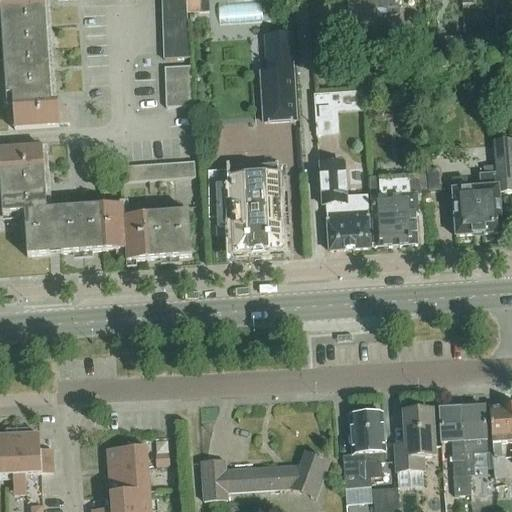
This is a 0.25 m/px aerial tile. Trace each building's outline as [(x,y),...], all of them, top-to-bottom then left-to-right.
[(59,129),(59,118),(58,106),(31,108),(30,97),(51,95),(44,0),(0,0),(0,7),(7,99),(12,99),(15,132),(59,129)] [(200,0),(187,0),(188,1),(188,13),(188,16),(201,15),(200,0)] [(387,10),(386,0),(347,0),(348,12),(349,26),(377,25),(377,21),(383,21),(382,11),(387,10)] [(386,0),(387,10),(398,10),(397,0),(386,0)] [(162,14),(188,13),(188,1),(162,2),(162,14)] [(189,25),(188,13),(162,14),(163,26),(189,25)] [(163,38),(189,37),(189,25),(163,26),(163,38)] [(499,34),(486,35),(487,50),(500,49),(499,34)] [(190,49),(189,37),(163,38),(164,51),(173,50),(181,50),(190,49)] [(461,37),(445,38),(446,52),(462,51),(461,37)] [(268,75),(261,76),(264,126),(296,123),(291,38),(266,40),(268,75)] [(182,62),(190,62),(190,49),(181,50),(182,62)] [(173,50),(164,51),(165,63),(173,62),(173,50)] [(181,50),(173,50),(173,62),(182,62),(181,50)] [(365,94),(315,97),(317,139),(340,137),(338,116),(366,114),(365,94)] [(408,104),(398,105),(399,117),(409,117),(408,104)] [(511,142),(494,143),(496,169),(483,170),(484,178),(480,178),(481,191),(468,192),(467,182),(452,183),(453,193),(452,193),(456,240),(503,236),(499,197),(511,195),(511,142)] [(0,175),(3,218),(25,216),(27,260),(50,258),(50,252),(60,251),(61,257),(126,253),(127,264),(193,260),(189,215),(125,219),(124,208),(58,212),(59,233),(49,234),(43,149),(0,151),(0,175)] [(195,165),(187,166),(189,182),(196,181),(195,165)] [(180,166),(173,167),(174,183),(181,182),(180,166)] [(181,182),(189,182),(187,166),(180,166),(181,182)] [(368,199),(357,200),(347,201),(344,166),(320,168),(323,209),(328,208),(328,216),(327,216),(329,254),(371,252),(368,199)] [(166,167),(158,168),(159,184),(167,183),(166,167)] [(167,183),(174,183),(173,167),(166,167),(167,183)] [(151,168),(144,169),(145,185),(152,184),(151,168)] [(152,184),(159,184),(158,168),(151,168),(152,184)] [(130,186),(138,185),(137,169),(129,170),(130,186)] [(137,169),(138,185),(145,185),(144,169),(137,169)] [(130,186),(129,170),(122,170),(123,186),(130,186)] [(429,195),(441,194),(439,173),(427,174),(429,195)] [(220,231),(233,230),(234,256),(283,254),(280,177),(230,180),(231,188),(218,189),(220,231)] [(418,218),(417,198),(422,198),(420,177),(408,178),(409,195),(381,197),(380,180),(370,181),(374,251),(418,249),(416,218),(418,218)] [(511,408),(506,409),(489,410),(492,447),(493,447),(494,460),(493,460),(495,481),(507,480),(506,459),(503,459),(502,447),(511,445),(511,408)] [(462,412),(466,480),(475,479),(474,457),(487,456),(485,411),(462,412)] [(466,480),(462,412),(440,413),(441,447),(453,446),(454,480),(466,480)] [(397,475),(424,474),(425,474),(424,460),(436,459),(433,413),(403,415),(405,447),(395,448),(397,475)] [(383,416),(366,418),(371,482),(383,481),(382,467),(386,466),(386,457),(385,445),(386,443),(386,438),(384,436),(383,416)] [(372,490),(371,482),(366,418),(350,419),(351,437),(349,440),(349,446),(352,448),(352,458),(343,459),(345,492),(372,490)] [(41,461),(41,453),(40,438),(0,440),(0,479),(42,477),(42,469),(41,461)] [(148,472),(148,465),(147,451),(108,454),(109,475),(148,472)] [(41,453),(41,461),(53,461),(52,453),(41,453)] [(227,504),(227,496),(289,492),(316,502),(330,464),(305,455),(300,470),(226,474),(225,464),(201,465),(204,505),(227,504)] [(156,470),(173,468),(172,456),(156,457),(156,470)] [(53,468),(53,461),(41,461),(42,469),(53,468)] [(53,476),(53,468),(42,469),(42,477),(53,476)] [(150,494),(148,472),(109,475),(111,497),(150,494)] [(399,511),(398,491),(385,492),(386,511),(399,511)] [(111,497),(112,511),(151,511),(150,494),(111,497)]
